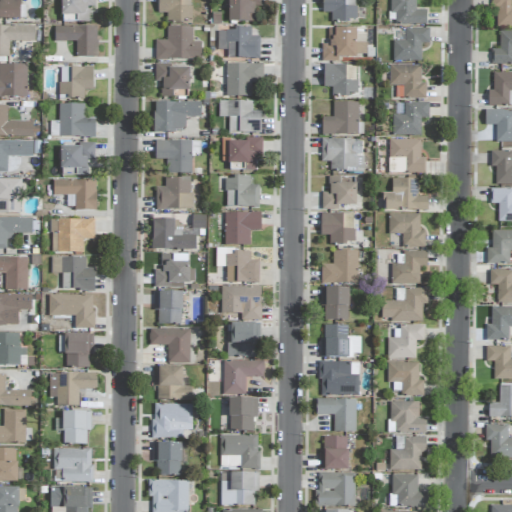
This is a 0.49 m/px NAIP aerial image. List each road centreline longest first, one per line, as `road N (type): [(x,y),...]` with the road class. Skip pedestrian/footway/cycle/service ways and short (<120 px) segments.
road 1 (residential): [(291,511),(296,0)]
road 2 (residential): [(457,511),(462,0)]
road 3 (residential): [(125,511),(129,0)]
